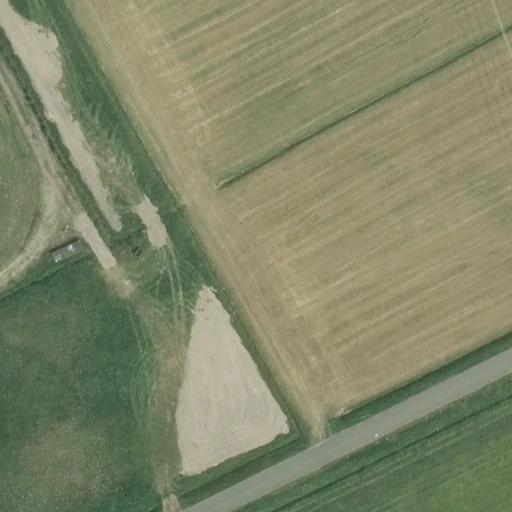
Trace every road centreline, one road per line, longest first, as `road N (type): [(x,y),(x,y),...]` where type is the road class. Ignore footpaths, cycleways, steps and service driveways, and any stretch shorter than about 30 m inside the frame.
road 1 (unclassified): [(203,511),(511,359)]
road 2 (track): [(0,76),(50,171),(55,211),(34,246),(0,274)]
